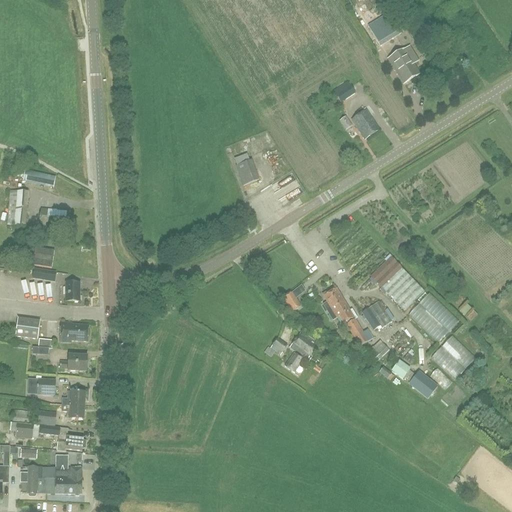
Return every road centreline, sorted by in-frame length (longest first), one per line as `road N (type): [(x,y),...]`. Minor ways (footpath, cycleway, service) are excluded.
road 1 (tertiary): [(107,281),(179,276),(218,262),(511,81)]
road 2 (tertiary): [(107,281),(91,0)]
road 3 (tertiary): [(101,511),(107,281)]
